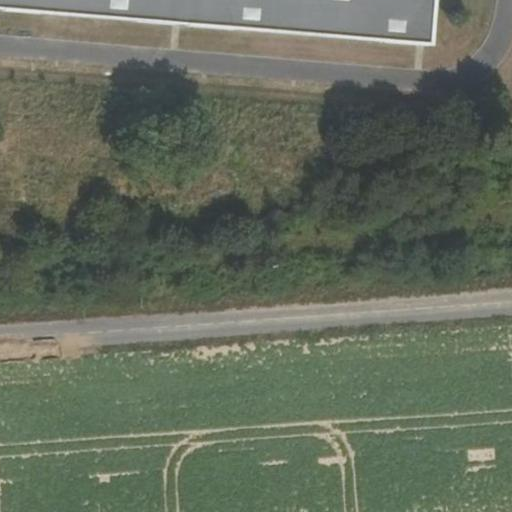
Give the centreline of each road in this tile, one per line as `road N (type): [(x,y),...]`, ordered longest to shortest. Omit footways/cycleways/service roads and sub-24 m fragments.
road 1 (unknown): [(0,48),(374,80),(452,77),(511,44)]
road 2 (unclassified): [(511,301),(0,339)]
